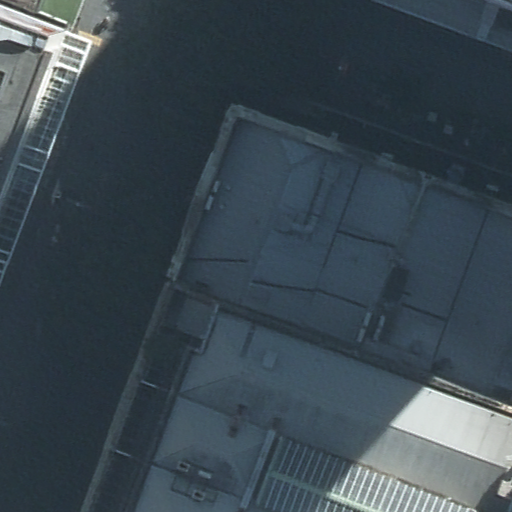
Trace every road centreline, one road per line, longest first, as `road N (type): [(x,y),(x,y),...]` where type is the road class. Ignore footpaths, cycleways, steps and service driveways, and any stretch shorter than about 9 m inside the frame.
road 1 (residential): [(0,488),(192,0)]
road 2 (residential): [(511,107),(237,0)]
